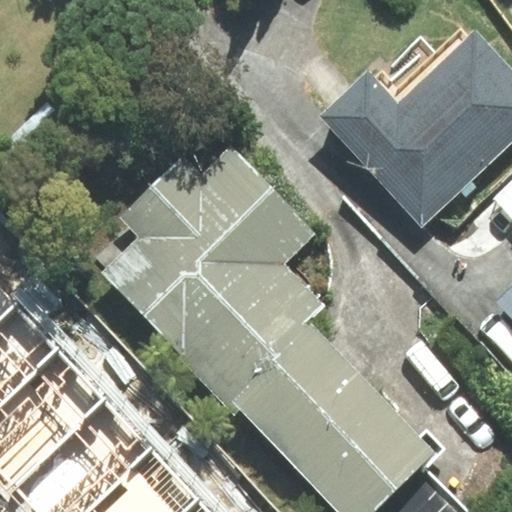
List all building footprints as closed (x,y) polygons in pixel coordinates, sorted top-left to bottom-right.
[(368,69),(318,115),(422,225),(511,140),(511,73),(475,35),(470,40),(461,30),(435,54),(420,38),(377,79),(368,69)] [(137,237),(101,272),(183,356),(180,360),(235,415),(240,410),(340,511),(370,511),(434,451),(307,322),(325,305),(284,264),(315,234),(231,147),(203,175),(182,153),(117,217),(137,237)] [(511,179),(492,197),(511,218),(511,179)] [(511,286),(497,301),(511,316),(511,286)] [(0,321),(17,306),(0,287),(0,321)] [(0,321),(0,402),(58,348),(17,306),(0,321)] [(0,484),(7,492),(107,398),(58,348),(0,402),(0,484)] [(86,511),(155,449),(107,398),(7,492),(25,511),(86,511)] [(184,511),(200,497),(155,449),(86,511),(184,511)] [(213,511),(200,497),(184,511),(213,511)]
